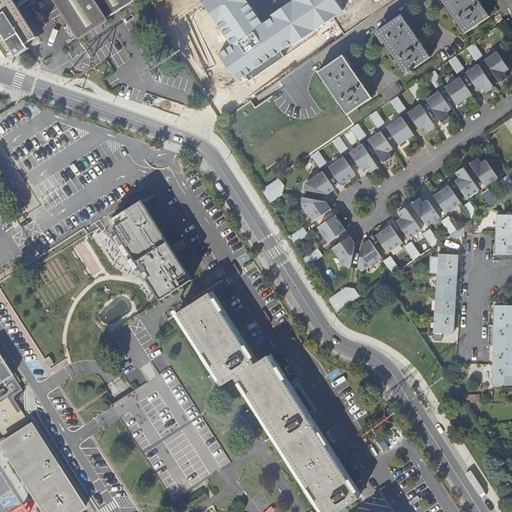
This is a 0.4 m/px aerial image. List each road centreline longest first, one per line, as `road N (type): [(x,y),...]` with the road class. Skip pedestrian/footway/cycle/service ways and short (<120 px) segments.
road 1 (secondary): [(0,75),(195,140),(327,334),(392,372),(482,511)]
road 2 (residential): [(351,213),(511,105)]
